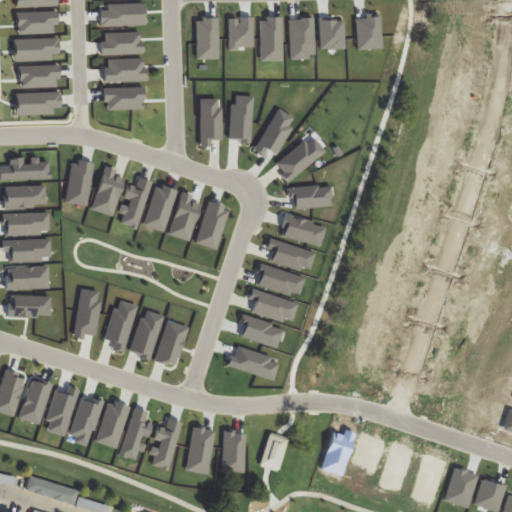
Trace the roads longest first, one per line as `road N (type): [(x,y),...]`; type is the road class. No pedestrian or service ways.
road 1 (residential): [(505,0),(506,38),(483,148),(393,419)]
road 2 (residential): [(185,399),(341,405),(511,458)]
road 3 (residential): [(0,136),(81,134),(224,177),(248,199)]
road 4 (residential): [(248,199),(185,399)]
road 5 (residential): [(185,399),(0,342)]
road 6 (residential): [(175,163),(168,0)]
road 7 (residential): [(74,0),(81,134)]
